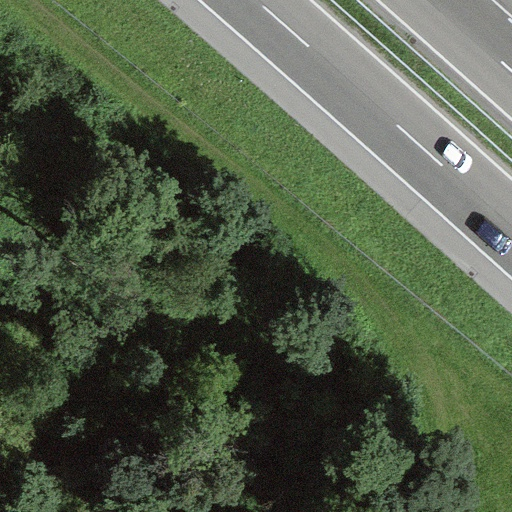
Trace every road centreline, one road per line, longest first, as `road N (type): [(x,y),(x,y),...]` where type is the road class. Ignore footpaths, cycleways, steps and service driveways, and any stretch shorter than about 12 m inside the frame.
road 1 (track): [(7,0),(352,278),(427,434),(422,511)]
road 2 (motorway): [(256,0),(511,228)]
